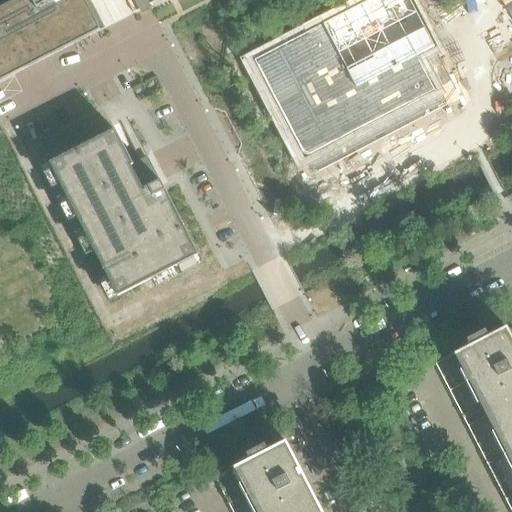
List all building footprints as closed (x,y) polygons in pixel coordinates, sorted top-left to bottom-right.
[(0,0),(0,81),(29,67),(100,31),(104,29),(93,7),(107,0),(126,0),(133,14),(147,6),(149,5),(159,0),(0,0)] [(403,0),(397,0),(251,75),(271,114),(274,113),(310,184),(373,152),(376,158),(452,118),(450,113),(426,67),(435,62),(403,0)] [(51,169),(43,173),(51,189),(59,185),(68,202),(60,207),(68,223),(76,218),(85,236),(77,241),(85,257),(94,252),(108,281),(100,286),(108,302),(117,297),(151,279),(155,288),(171,279),(167,271),(177,266),(181,274),(197,266),(193,258),(197,256),(161,185),(159,181),(142,190),(130,166),(132,166),(131,165),(114,130),(48,164),(51,169)] [(511,402),(511,341),(505,328),(487,337),(483,331),(466,340),(469,346),(435,364),(467,426),(511,402)] [(511,495),(511,402),(467,426),(504,499),(511,495)] [(304,511),(318,505),(304,479),(285,442),(266,451),(263,445),(246,454),(249,460),(214,478),(231,511),(304,511)]
